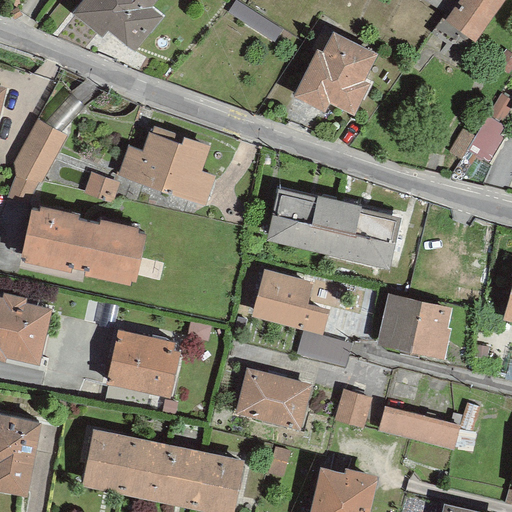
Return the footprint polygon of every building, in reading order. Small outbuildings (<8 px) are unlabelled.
[(85,0),(77,11),(99,30),(107,22),(134,44),(156,16),(144,7),(149,0),(85,0)] [(277,43),(285,31),(237,0),(234,0),(227,11),(277,43)] [(455,0),(422,0),(446,14),(455,0)] [(450,21),(465,0),(455,0),(436,29),(453,42),(458,35),(469,42),(472,36),(450,21)] [(465,0),(450,21),(472,36),(498,0),(465,0)] [(357,82),(371,55),(334,36),(324,57),(318,54),(297,94),(322,107),(327,97),(350,109),(363,85),(357,82)] [(416,75),(434,55),(425,46),(407,66),(416,75)] [(509,74),(511,69),(511,53),(506,49),(495,64),(509,74)] [(500,124),(511,104),(511,100),(501,93),(487,116),(500,124)] [(38,181),(64,136),(39,123),(17,164),(20,178),(12,196),(25,200),(35,180),(38,181)] [(460,160),(475,136),(462,129),(448,153),(460,160)] [(182,146),(151,135),(136,177),(188,196),(206,145),(185,138),(182,146)] [(109,201),(116,184),(92,175),(86,192),(109,201)] [(385,260),(394,219),(281,192),(271,234),(385,260)] [(129,276),(139,232),(32,209),(22,253),(70,263),(70,260),(88,264),(88,267),(129,276)] [(321,327),(326,310),(300,303),(305,285),(266,274),(256,309),(321,327)] [(434,354),(444,308),(392,296),(381,342),(434,354)] [(0,351),(35,360),(46,311),(0,300),(0,351)] [(211,324),(191,320),(188,336),(208,340),(211,324)] [(341,367),(347,343),(309,334),(303,357),(341,367)] [(170,392),(178,353),(168,351),(169,346),(118,335),(109,379),(170,392)] [(414,401),(421,375),(399,370),(392,396),(414,401)] [(297,424),(307,387),(250,372),(240,409),(297,424)] [(145,410),(149,392),(108,384),(105,401),(145,410)] [(360,423),(367,399),(346,393),(339,416),(360,423)] [(456,428),(452,444),(456,445),(460,447),(459,450),(474,453),(476,447),(473,446),(476,431),(472,430),(479,406),(466,403),(462,415),(458,428),(456,428)] [(452,427),(448,426),(385,410),(381,427),(452,444),(456,428),(452,427)] [(458,428),(462,415),(454,413),(452,412),(448,426),(452,427),(456,428),(458,428)] [(0,487),(25,492),(39,420),(0,413),(0,487)] [(231,502),(238,466),(95,437),(88,473),(231,502)] [(282,477),(289,450),(274,446),(267,473),(282,477)] [(363,511),(372,478),(346,471),(345,477),(324,472),(314,511),(363,511)]
